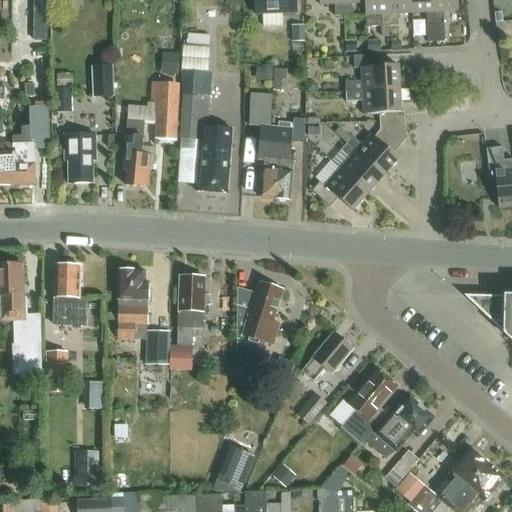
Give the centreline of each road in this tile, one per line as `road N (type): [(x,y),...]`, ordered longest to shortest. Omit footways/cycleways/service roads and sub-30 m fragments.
road 1 (residential): [(0,229),(160,233),(371,256)]
road 2 (residential): [(511,434),(403,342),(372,300),(371,256)]
road 3 (residential): [(437,260),(437,135),(488,121)]
road 4 (unclassified): [(488,121),(479,0)]
